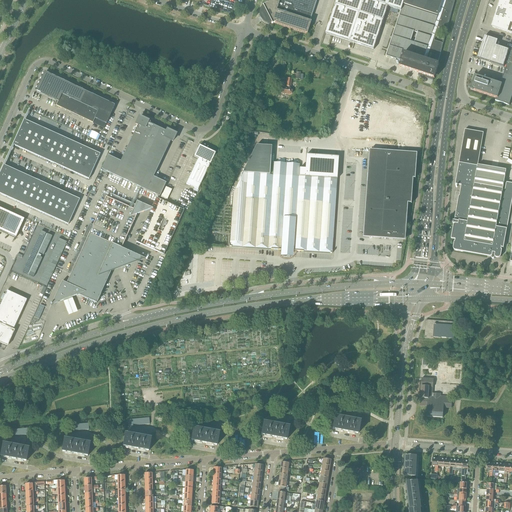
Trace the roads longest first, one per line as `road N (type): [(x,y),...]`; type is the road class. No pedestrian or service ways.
road 1 (primary): [(0,383),(116,336),(209,313),(389,300)]
road 2 (unclassified): [(0,144),(34,67),(48,61),(204,130),(217,117),(243,29)]
road 3 (primary): [(465,0),(444,81),(417,283)]
road 4 (primary): [(433,264),(450,96),(474,0)]
road 5 (unclassified): [(420,87),(243,29)]
road 6 (unclassified): [(511,117),(461,94),(483,0)]
road 7 (unclassified): [(137,320),(126,316),(72,333),(0,367)]
road 8 (primary): [(137,320),(0,371)]
road 9 (unclassified): [(393,283),(345,278),(259,289),(252,297)]
road 10 (primary): [(393,283),(252,297)]
